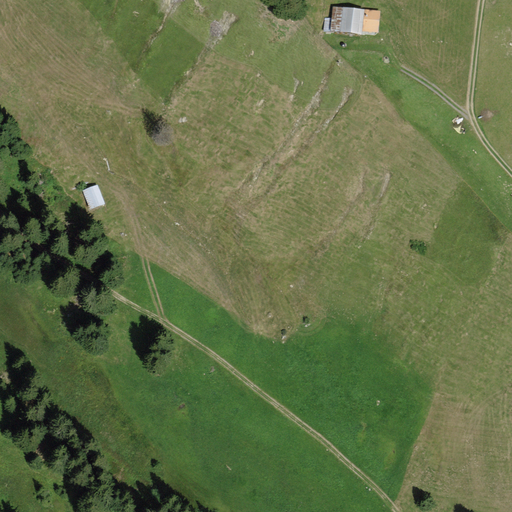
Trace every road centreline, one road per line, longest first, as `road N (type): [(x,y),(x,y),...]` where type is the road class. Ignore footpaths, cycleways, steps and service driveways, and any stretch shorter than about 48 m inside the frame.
road 1 (track): [(397,511),(265,393),(0,203)]
road 2 (track): [(511,171),(473,116),(484,0)]
